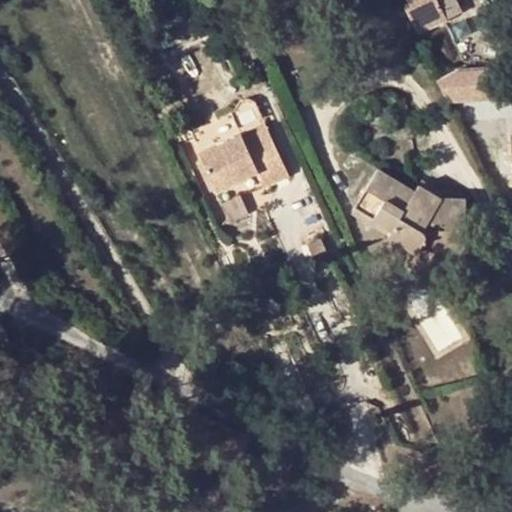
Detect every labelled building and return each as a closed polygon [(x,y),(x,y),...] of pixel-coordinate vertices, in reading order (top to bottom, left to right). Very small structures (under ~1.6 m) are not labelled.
[(445,19),(435,0),(408,0),(412,7),(406,10),(417,32),(445,19)] [(509,16),(481,10),(476,27),(480,29),(476,42),(501,48),(509,16)] [(444,99),(492,95),(490,65),(442,69),(444,99)] [(263,132),(240,143),(253,173),(261,189),(284,179),(263,132)] [(253,173),(240,143),(237,137),(195,156),(197,161),(211,193),(253,173)] [(203,196),(211,193),(197,161),(189,164),(203,196)] [(399,234),(397,240),(423,253),(439,224),(447,225),(446,262),(466,263),(469,203),(445,202),(422,189),(418,195),(382,175),(361,213),(399,234)] [(399,234),(361,213),(358,218),(397,240),(399,234)] [(423,253),(397,240),(393,245),(419,260),(423,253)]
